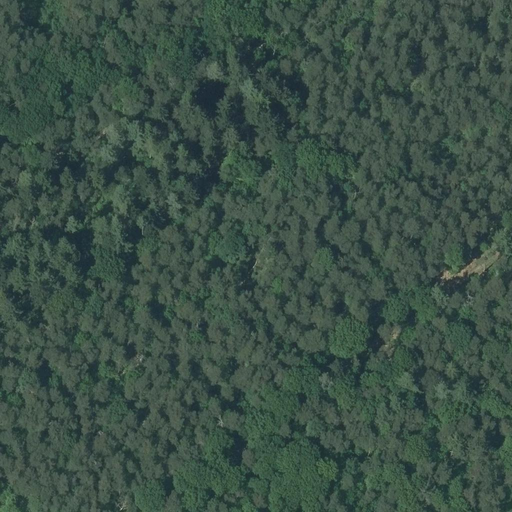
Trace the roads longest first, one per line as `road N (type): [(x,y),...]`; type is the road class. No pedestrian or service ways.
road 1 (track): [(133,511),(511,226)]
road 2 (unknown): [(192,511),(182,474),(79,284),(34,237),(0,216)]
road 3 (unknown): [(278,0),(51,122),(24,161),(0,176)]
road 4 (track): [(237,0),(62,94),(51,122)]
road 5 (track): [(0,132),(62,94),(0,1)]
